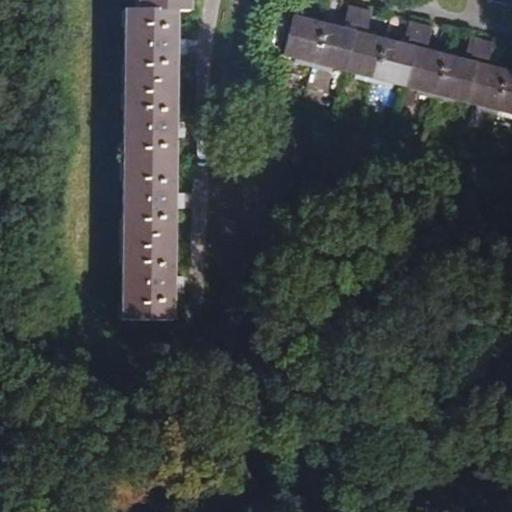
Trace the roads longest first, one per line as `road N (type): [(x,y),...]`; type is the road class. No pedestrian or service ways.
road 1 (track): [(205,0),(188,309),(214,511)]
road 2 (track): [(372,0),(511,35)]
